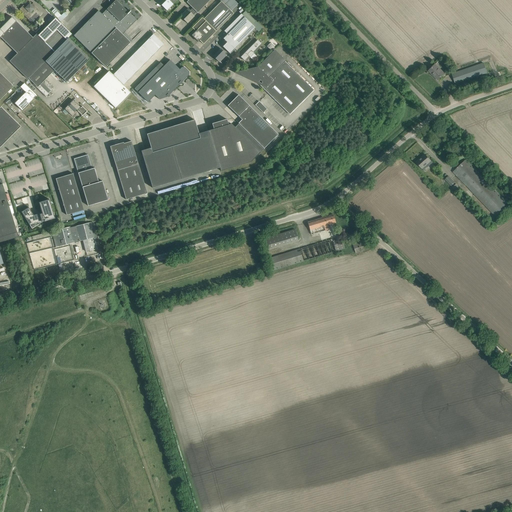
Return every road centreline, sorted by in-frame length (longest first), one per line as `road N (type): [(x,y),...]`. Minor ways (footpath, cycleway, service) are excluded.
road 1 (unclassified): [(0,304),(336,198)]
road 2 (unclassified): [(0,160),(210,93),(209,70),(137,0)]
road 3 (unclassified): [(511,363),(336,198)]
road 4 (unclassified): [(437,114),(326,0)]
road 5 (unclassified): [(336,198),(437,114)]
